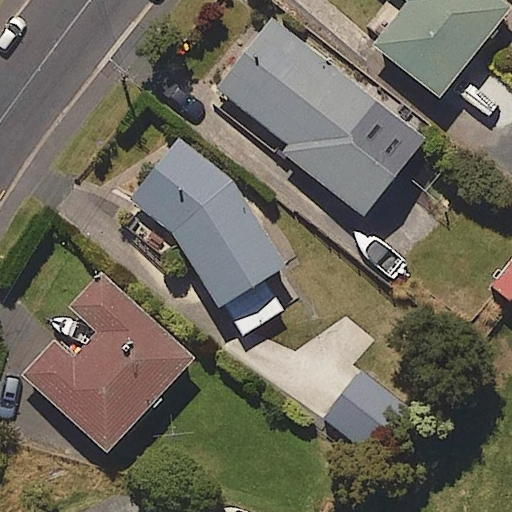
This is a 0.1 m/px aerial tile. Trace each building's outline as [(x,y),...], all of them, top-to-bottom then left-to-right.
[(507,4),(500,0),(397,0),(367,38),(436,93),(507,4)] [(374,100),(270,16),(214,85),(284,141),(279,147),(358,211),(395,166),(350,130),(374,100)] [(129,201),(172,235),(211,303),(219,298),(240,334),(282,310),(264,278),(282,268),(232,181),(177,137),(129,201)] [(511,205),(509,203),(494,223),(511,236),(511,205)] [(189,356),(99,272),(67,307),(93,331),(69,357),(50,340),(22,371),(104,447),(189,356)] [(157,511),(145,485),(84,511),(157,511)]
